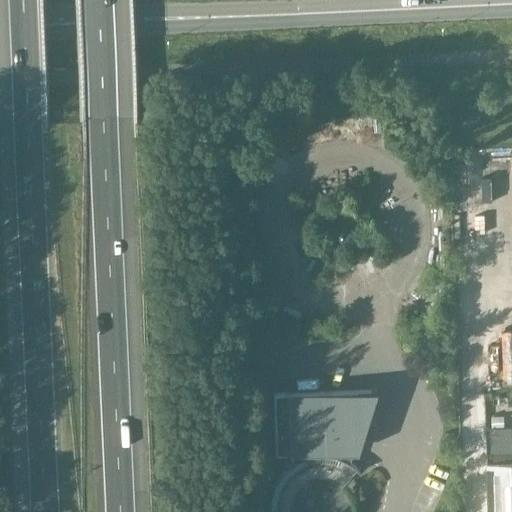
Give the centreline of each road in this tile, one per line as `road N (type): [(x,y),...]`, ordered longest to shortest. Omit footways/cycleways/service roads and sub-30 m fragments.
road 1 (motorway): [(119,511),(96,0)]
road 2 (motorway): [(20,0),(43,511)]
road 3 (secondary): [(0,24),(511,4)]
